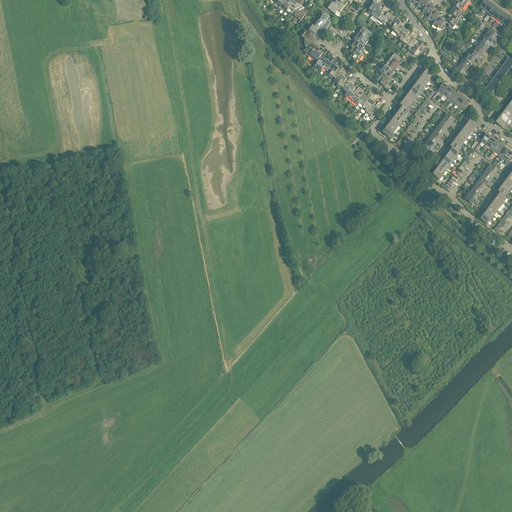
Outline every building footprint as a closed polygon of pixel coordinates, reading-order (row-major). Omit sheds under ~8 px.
[(288,5),(291,0),(290,0),(290,2),(288,1),(289,0),(285,0),(280,7),(281,7),(287,12),(288,9),(290,7),(288,5)] [(292,12),(301,0),(297,0),(296,3),(293,0),(292,0),(291,0),(288,5),(290,7),(288,9),(292,12)] [(300,14),(304,9),(300,6),(304,1),(302,0),(301,0),(292,12),(293,13),(295,15),(294,17),(298,12),(300,14)] [(334,0),(332,3),(337,7),(335,9),(340,13),(341,12),(343,9),(344,10),(348,13),(350,11),(337,1),(335,0),(334,0)] [(350,5),(345,1),(345,0),(338,0),(338,1),(337,1),(350,11),(352,8),(347,5),(347,4),(350,5)] [(371,6),(368,10),(372,14),(371,16),(375,11),(378,13),(381,8),(380,7),(377,5),(378,4),(381,0),(380,0),(377,0),(375,3),(372,7),(371,6)] [(423,12),(430,2),(426,0),(421,0),(417,5),(422,9),(423,7),(425,9),(422,12),(423,12)] [(453,7),(463,14),(460,11),(461,9),(462,10),(465,6),(458,0),(456,2),(453,7)] [(483,12),(489,4),(485,1),(479,7),(483,10),(482,11),(483,12)] [(428,19),(435,9),(428,4),(430,3),(430,2),(423,12),(427,15),(427,14),(430,15),(427,19),(428,19)] [(328,9),(327,10),(334,15),(340,19),(342,17),(341,16),(337,13),(338,12),(340,13),(335,9),(337,7),(332,3),(331,4),(328,9)] [(488,14),(494,7),(489,4),(483,12),(484,13),(485,12),(488,14)] [(387,8),(385,6),(383,9),(382,8),(381,8),(378,13),(375,11),(371,16),(372,17),(370,19),(376,24),(377,22),(378,21),(387,8)] [(294,17),(301,22),(310,9),(308,7),(304,12),(303,11),(304,9),(300,14),(298,12),(294,17)] [(459,18),(463,14),(453,7),(455,9),(450,15),(460,22),(457,19),(458,17),(459,18)] [(492,19),(498,10),(494,7),(488,14),(492,17),(491,18),(492,19)] [(385,18),(389,14),(388,13),(387,16),(386,15),(389,10),(387,8),(378,21),(377,22),(376,24),(378,21),(383,24),(384,25),(388,20),(385,18)] [(432,26),(440,16),(436,13),(433,11),(435,9),(428,19),(432,22),(433,21),(435,22),(432,26)] [(497,21),(502,14),(498,10),(492,19),(493,19),(494,18),(497,21)] [(389,26),(399,13),(396,12),(393,16),(389,14),(385,18),(388,20),(384,25),(384,26),(386,23),(389,25),(389,26)] [(398,28),(401,23),(397,20),(401,15),(399,13),(389,26),(390,26),(393,28),(391,31),(395,26),(398,28)] [(500,25),(507,17),(502,14),(497,21),(500,23),(499,24),(500,25)] [(456,26),(460,22),(450,15),(454,18),(452,20),(450,19),(447,23),(449,24),(448,25),(449,25),(449,28),(452,30),(455,26),(456,26)] [(319,21),(330,29),(332,27),(330,26),(332,22),(324,16),(322,18),(321,17),(319,21)] [(444,28),(444,26),(443,25),(445,23),(441,20),(438,18),(440,16),(432,26),(437,29),(437,28),(442,31),(444,28)] [(507,17),(500,25),(501,26),(502,25),(506,27),(511,20),(507,17)] [(328,32),(330,29),(319,21),(315,26),(316,27),(314,29),(312,27),(311,27),(323,35),(326,31),(328,32)] [(403,24),(401,23),(398,28),(395,26),(391,31),(397,35),(398,36),(407,23),(405,21),(403,24)] [(407,23),(398,36),(401,39),(403,36),(406,38),(410,33),(405,30),(409,25),(407,23)] [(323,35),(311,27),(309,30),(307,28),(305,31),(316,40),(319,37),(321,38),(323,35)] [(357,32),(368,41),(371,37),(370,37),(372,34),(364,28),(361,31),(359,30),(357,32)] [(487,35),(497,43),(499,41),(495,38),(497,36),(490,30),(487,35)] [(314,42),(316,40),(305,31),(302,35),(303,36),(302,38),(305,40),(304,41),(304,45),(311,44),(311,43),(312,41),(314,42)] [(406,46),(415,33),(413,31),(409,36),(408,35),(410,33),(406,38),(403,36),(401,39),(399,41),(401,42),(405,45),(406,46)] [(365,46),(368,41),(357,32),(355,35),(357,37),(354,41),(365,49),(362,47),(364,45),(365,46)] [(414,48),(418,43),(414,40),(418,35),(415,33),(406,46),(409,48),(407,51),(408,51),(411,46),(414,48)] [(496,45),(497,43),(487,35),(484,39),(491,45),(492,42),(496,45)] [(489,47),(491,45),(484,39),(480,44),(491,51),(492,50),(489,47)] [(354,45),(351,48),(362,57),(362,56),(361,55),(363,53),(362,53),(365,49),(354,41),(352,44),(354,45)] [(412,58),(423,43),(421,41),(417,46),(416,45),(418,43),(414,48),(411,46),(408,51),(413,55),(412,58)] [(309,58),(317,46),(315,44),(313,46),(312,45),(311,44),(304,45),(305,48),(306,49),(304,52),(306,54),(305,55),(309,58)] [(489,53),(491,51),(480,44),(477,48),(484,53),(486,51),(489,53)] [(317,46),(309,58),(314,61),(315,60),(317,62),(323,54),(318,50),(320,48),(317,46)] [(359,62),(362,57),(351,48),(349,51),(351,52),(348,57),(356,63),(358,61),(359,62)] [(482,56),(484,53),(477,48),(474,52),(484,60),(486,58),(482,56)] [(472,51),(468,55),(478,62),(479,60),(483,62),(484,60),(474,52),(472,51)] [(322,65),(326,60),(324,62),(323,61),(327,56),(324,54),(315,67),(320,71),(321,72),(325,67),(322,65)] [(388,61),(399,70),(401,67),(399,66),(403,61),(394,55),(393,57),(392,56),(388,61)] [(477,62),(478,62),(468,55),(465,60),(475,67),(477,65),(474,63),(475,60),(477,62)] [(327,72),(336,60),(334,58),(330,63),(326,60),(322,65),(325,67),(321,72),(323,70),(326,72),(327,72)] [(475,67),(465,60),(463,58),(460,62),(462,64),(469,69),(471,67),(474,69),(475,67)] [(326,74),(325,75),(328,77),(332,72),(335,74),(339,69),(335,66),(338,61),(336,60),(327,72),(327,73),(326,74)] [(397,72),(399,70),(388,61),(386,65),(383,63),(381,66),(382,66),(385,68),(393,74),(395,71),(397,72)] [(469,69),(462,64),(460,62),(457,67),(469,76),(470,74),(467,72),(469,69)] [(511,74),(511,67),(507,63),(503,68),(511,74)] [(379,73),(385,77),(390,81),(392,79),(391,77),(393,74),(385,68),(382,66),(381,68),(382,69),(379,73)] [(456,72),(455,73),(462,78),(464,75),(468,78),(469,76),(457,67),(454,70),(456,72)] [(335,82),(344,69),(342,68),(338,73),(337,72),(339,69),(335,74),(332,72),(328,77),(330,78),(334,82),(335,82)] [(509,79),(511,75),(511,74),(503,68),(500,72),(509,79)] [(343,84),(347,79),(343,76),(347,71),(344,69),(335,82),(336,83),(338,85),(337,87),(341,82),(343,84)] [(421,75),(430,82),(431,81),(430,80),(433,76),(425,70),(421,75)] [(506,83),(509,79),(500,72),(497,76),(506,83)] [(387,86),(390,81),(385,77),(379,73),(382,75),(380,77),(380,76),(376,82),(387,90),(389,87),(387,86)] [(430,83),(430,82),(421,75),(418,79),(426,85),(429,82),(430,83)] [(503,88),(506,83),(497,76),(494,81),(503,88)] [(343,92),(353,79),(350,78),(347,82),(346,81),(347,79),(343,84),(341,82),(337,87),(338,88),(342,91),(343,92)] [(352,94),(355,89),(351,86),(355,81),(353,79),(343,92),(344,92),(347,94),(345,97),(349,92),(352,94)] [(424,88),(426,85),(418,79),(415,84),(424,90),(425,89),(424,88)] [(500,92),(503,88),(494,81),(490,85),(500,92)] [(423,91),(424,90),(415,84),(412,88),(420,94),(422,91),(423,91)] [(441,97),(448,88),(443,84),(438,92),(441,95),(440,96),(441,97)] [(496,96),(500,92),(490,85),(487,89),(496,96)] [(351,102),(361,89),(359,87),(355,92),(354,91),(356,89),(355,89),(352,94),(349,92),(345,97),(346,98),(351,101),(351,102)] [(417,97),(420,94),(412,88),(409,92),(418,99),(418,98),(417,97)] [(448,88),(441,97),(445,100),(446,99),(452,91),(449,88),(448,88)] [(359,100),(363,95),(362,95),(361,97),(360,96),(363,91),(361,89),(351,102),(352,102),(357,106),(358,106),(361,101),(359,100)] [(484,94),(493,101),(496,96),(487,89),(484,94)] [(449,103),(450,103),(457,94),(452,91),(446,99),(445,100),(449,103)] [(417,100),(418,99),(409,92),(405,97),(413,103),(416,99),(417,100)] [(363,107),(373,94),(370,93),(367,98),(363,95),(359,100),(361,101),(358,106),(358,107),(360,104),(362,106),(363,107)] [(371,109),(375,104),(371,101),(375,96),(373,94),(363,107),(364,107),(367,109),(365,112),(369,107),(371,109)] [(455,105),(461,97),(457,94),(450,103),(451,104),(452,103),(455,105)] [(411,106),(413,103),(405,97),(402,101),(411,108),(412,107),(411,106)] [(458,110),(465,101),(461,97),(455,105),(458,108),(457,109),(458,110)] [(410,109),(411,108),(402,101),(399,105),(409,113),(407,111),(409,108),(410,109)] [(464,112),(470,104),(465,101),(458,110),(459,111),(460,109),(464,112)] [(369,107),(365,112),(366,113),(371,116),(369,119),(372,121),(375,117),(379,112),(376,110),(381,104),(379,102),(375,107),(374,107),(375,104),(371,109),(369,107)] [(406,116),(409,113),(399,105),(399,106),(401,107),(398,111),(407,118),(408,117),(406,116)] [(511,114),(505,110),(502,114),(510,120),(511,117),(511,114)] [(406,119),(407,118),(398,111),(394,116),(402,122),(405,118),(406,119)] [(507,124),(510,120),(502,114),(499,119),(508,125),(509,124),(507,124)] [(444,120),(455,128),(456,126),(453,123),(454,120),(447,115),(444,120)] [(400,125),(402,122),(394,116),(391,120),(400,127),(401,126),(400,125)] [(507,126),(508,125),(499,119),(495,123),(503,129),(506,126),(507,126)] [(400,128),(400,127),(391,120),(388,124),(396,130),(398,127),(400,128)] [(453,130),(455,128),(444,120),(441,124),(448,129),(450,127),(453,130)] [(465,125),(474,132),(475,131),(474,130),(476,127),(468,121),(465,125)] [(393,133),(396,130),(388,124),(385,129),(394,135),(395,134),(393,133)] [(446,132),(448,129),(441,124),(437,128),(448,136),(449,134),(446,132)] [(473,133),(474,132),(465,125),(462,130),(470,136),(472,133),(473,133)] [(447,138),(448,136),(437,128),(434,133),(441,138),(443,136),(447,138)] [(393,136),(394,135),(385,129),(381,133),(389,139),(392,136),(393,136)] [(467,139),(470,136),(462,130),(458,134),(468,141),(468,140),(467,139)] [(440,140),(441,138),(434,133),(431,137),(442,145),(443,143),(440,140)] [(467,142),(468,141),(458,134),(455,138),(463,144),(466,141),(467,142)] [(486,136),(481,143),(484,145),(483,146),(484,147),(491,138),(489,136),(488,136),(487,135),(486,136)] [(440,147),(442,145),(431,137),(428,141),(435,146),(437,144),(440,147)] [(461,148),(463,144),(455,138),(452,143),(461,150),(462,149),(461,148)] [(491,138),(484,147),(485,148),(486,147),(487,147),(490,149),(495,141),(494,140),(491,138)] [(433,149),(435,146),(428,141),(425,145),(435,153),(437,152),(433,149)] [(495,141),(490,149),(492,151),(493,151),(492,153),(493,154),(500,144),(495,141)] [(460,151),(461,150),(452,143),(449,147),(459,154),(457,153),(459,150),(460,151)] [(500,144),(493,154),(494,154),(495,153),(496,154),(498,156),(504,148),(500,144)] [(434,155),(435,153),(425,145),(421,150),(428,155),(430,153),(434,155)] [(456,158),(459,154),(449,147),(451,149),(448,153),(457,160),(457,159),(456,158)] [(504,148),(498,156),(501,157),(501,158),(500,159),(502,160),(508,151),(506,149),(504,148)] [(511,155),(511,153),(508,151),(502,160),(502,161),(503,160),(507,162),(505,165),(507,166),(511,159),(510,158),(511,155)] [(456,161),(457,160),(448,153),(444,157),(452,163),(455,160),(456,161)] [(450,167),(452,163),(444,157),(441,162),(450,168),(451,168),(450,167)] [(449,170),(450,168),(441,162),(438,166),(446,172),(448,169),(449,170)] [(443,175),(446,172),(438,166),(435,170),(444,177),(445,176),(443,175)] [(491,166),(487,170),(498,178),(499,176),(496,173),(498,171),(492,166),(491,166)] [(443,178),(444,177),(435,170),(431,175),(439,181),(442,177),(443,178)] [(496,180),(498,178),(487,170),(484,174),(491,180),(493,177),(496,180)] [(483,177),(481,179),(491,186),(493,184),(489,182),(491,180),(484,174),(483,177)] [(479,181),(478,183),(485,188),(486,186),(490,188),(491,186),(481,179),(479,181)] [(511,182),(506,179),(503,183),(511,189),(511,187),(511,182)] [(478,183),(474,187),(485,195),(486,193),(483,190),(485,188),(478,183)] [(508,192),(511,189),(503,183),(500,187),(509,194),(509,193),(508,192)] [(474,187),(471,192),(478,197),(480,194),(484,197),(485,195),(474,187)] [(508,195),(509,194),(500,187),(496,192),(499,193),(507,199),(505,197),(507,194),(508,195)] [(480,202),(476,199),(478,197),(471,192),(470,190),(466,195),(468,196),(479,204),(480,202)] [(504,203),(507,199),(499,193),(495,198),(505,204),(505,203),(504,203)] [(479,204),(468,196),(465,200),(472,206),(474,203),(477,206),(479,204)] [(504,205),(505,204),(495,198),(492,202),(500,208),(502,205),(504,205)] [(498,211),(500,208),(492,202),(489,206),(498,213),(499,212),(498,211)] [(497,214),(498,213),(489,206),(486,210),(494,216),(496,213),(497,214)] [(491,220),(494,216),(486,210),(482,215),(492,222),(492,221),(491,220)] [(491,223),(492,222),(482,215),(479,219),(487,225),(489,222),(491,223)]
